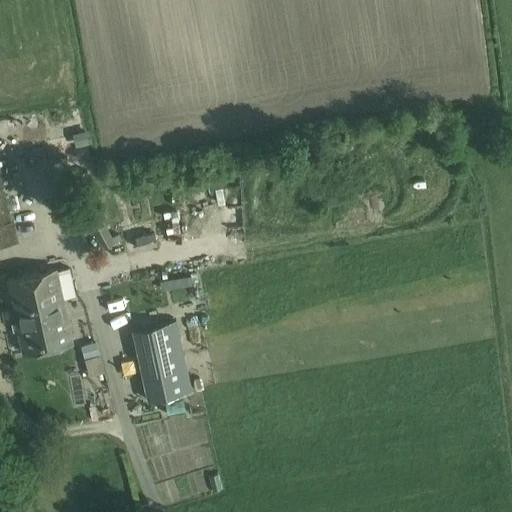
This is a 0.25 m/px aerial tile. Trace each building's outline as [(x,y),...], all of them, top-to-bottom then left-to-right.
[(0,243),(18,239),(14,219),(11,220),(0,172),(0,243)] [(176,182),(186,225),(213,219),(204,176),(176,182)] [(127,209),(131,230),(149,227),(145,206),(127,209)] [(87,223),(101,248),(114,240),(100,215),(87,223)] [(139,249),(157,245),(155,232),(136,236),(139,249)] [(61,299),(59,300),(52,269),(4,279),(20,353),(69,343),(65,324),(67,324),(61,299)] [(133,329),(147,399),(190,390),(176,320),(133,329)]
